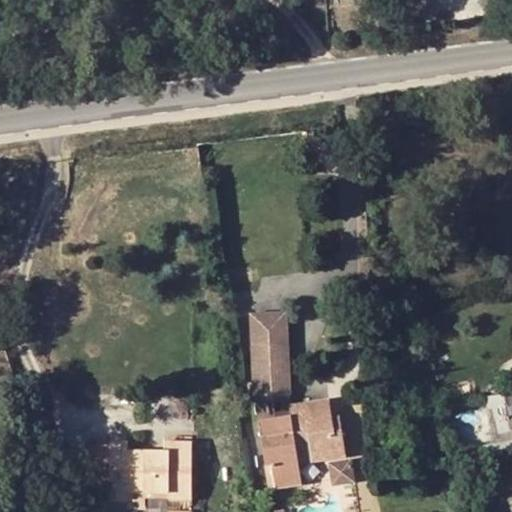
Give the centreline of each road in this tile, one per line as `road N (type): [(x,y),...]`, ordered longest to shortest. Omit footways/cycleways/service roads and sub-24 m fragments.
road 1 (tertiary): [(0,130),(511,59)]
road 2 (unknown): [(167,411),(69,408),(28,367),(12,293),(33,245),(57,122)]
